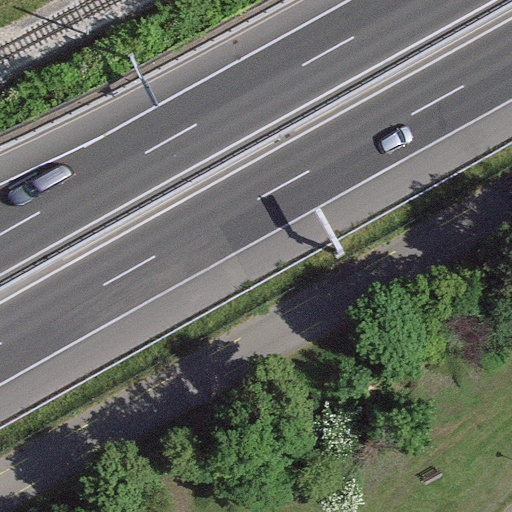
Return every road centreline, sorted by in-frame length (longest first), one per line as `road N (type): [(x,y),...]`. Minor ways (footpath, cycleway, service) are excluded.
road 1 (motorway): [(0,344),(511,57)]
road 2 (unclassified): [(0,503),(511,218)]
road 3 (motorway): [(417,0),(0,234)]
